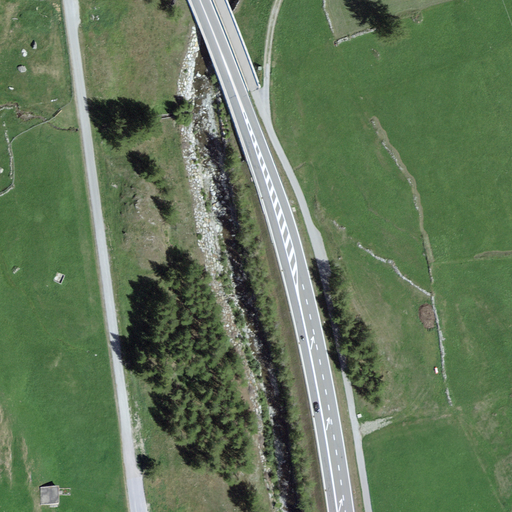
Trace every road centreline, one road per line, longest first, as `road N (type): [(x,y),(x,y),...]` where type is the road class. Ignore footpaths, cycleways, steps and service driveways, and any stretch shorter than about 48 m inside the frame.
road 1 (unclassified): [(369,511),(351,392),(307,211),(218,0)]
road 2 (primary): [(199,0),(302,291),(340,511)]
road 3 (unclassified): [(70,0),(135,511)]
